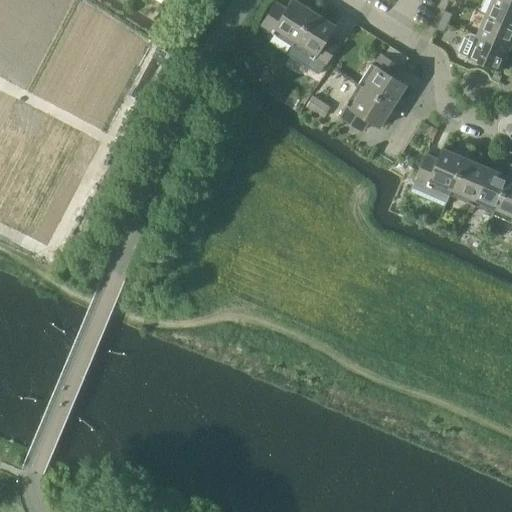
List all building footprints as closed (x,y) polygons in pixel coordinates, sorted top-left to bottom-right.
[(293,46),(315,12),(295,0),(292,0),(287,9),(276,3),(262,25),(272,32),(272,33),(286,42),(283,48),(288,51),(291,46),(293,46)] [(491,0),(486,15),(511,26),(511,1),(509,0),(491,0)] [(444,10),(440,20),(448,24),(453,14),(444,10)] [(335,25),(315,12),(293,46),(314,60),(314,59),(325,65),(339,43),(329,36),(335,25)] [(477,36),(509,49),(511,42),(511,26),(486,15),(477,36)] [(448,24),(440,20),(436,29),(444,33),(448,24)] [(509,49),(477,36),(471,33),(468,39),(465,38),(458,53),(500,71),(509,49)] [(359,84),(393,106),(407,85),(396,78),(409,58),(390,46),(384,56),(380,53),(373,64),(372,63),(359,84)] [(380,127),(393,106),(359,84),(346,105),(347,106),(340,116),(363,131),(369,120),(380,127)] [(321,108),(309,100),(301,112),(313,120),(321,108)] [(471,205),(488,167),(470,159),(475,148),(467,144),(462,156),(466,158),(449,195),(450,195),(471,205)] [(466,158),(462,156),(443,148),(438,159),(426,154),(416,179),(415,180),(416,181),(411,192),(445,207),(450,195),(449,195),(466,158)] [(506,175),(488,167),(471,205),(469,212),(473,213),(475,206),(493,214),(510,177),(511,177),(511,163),(506,175)] [(511,177),(510,177),(493,214),(511,222),(511,177)]
